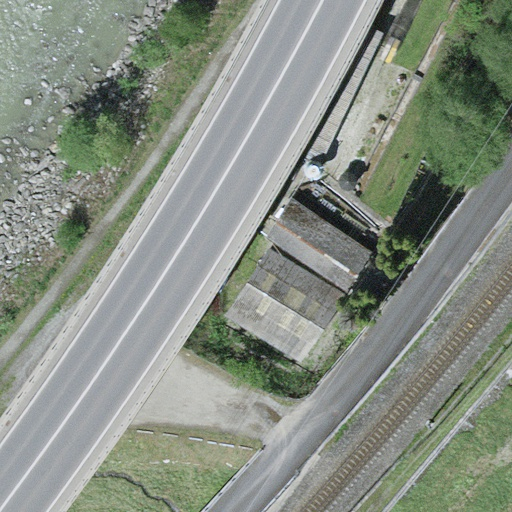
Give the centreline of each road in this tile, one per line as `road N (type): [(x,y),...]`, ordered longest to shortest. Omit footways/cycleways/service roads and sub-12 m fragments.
road 1 (primary): [(0,511),(234,158),(322,0)]
road 2 (unclassified): [(230,511),(395,321),(511,167)]
